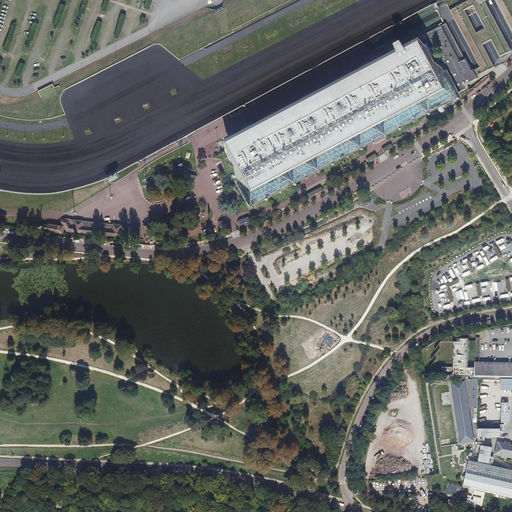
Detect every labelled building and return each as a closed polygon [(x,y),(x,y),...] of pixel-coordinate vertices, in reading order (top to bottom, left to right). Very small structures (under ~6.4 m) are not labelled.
[(441,101),(443,104),(455,98),(454,95),(465,89),(463,85),(477,78),(476,76),(492,67),(481,44),(491,38),(500,55),(509,50),(483,0),(484,0),(496,0),(511,29),(511,2),(510,3),(507,0),(469,0),(451,10),(481,67),(471,71),(464,59),(463,58),(445,24),(418,38),(424,49),(403,60),(428,108),(441,101)] [(58,26),(65,6),(60,4),(53,25),(58,26)] [(119,37),(124,15),(120,14),(116,28),(113,28),(111,35),(119,37)] [(96,43),(101,22),(96,21),(91,41),(96,43)] [(32,41),(37,24),(32,22),(27,40),(32,41)] [(7,51),(14,32),(9,31),(3,49),(7,51)] [(248,199),(335,153),(359,140),(361,142),(363,141),(363,142),(381,133),(380,132),(382,131),(381,129),(418,109),(418,110),(419,109),(420,110),(426,106),(394,45),(386,49),(393,61),(385,65),(381,56),(359,68),(364,76),(357,80),(352,72),(328,84),(333,92),(326,96),(321,88),(299,99),(304,108),(297,111),(292,103),(261,119),(224,139),(221,141),(206,148),(204,152),(206,157),(220,159),(227,178),(222,179),(224,183),(228,182),(242,198),(243,200),(245,198),(247,197),(248,199)] [(19,63),(15,74),(20,76),(24,64),(19,63)] [(37,90),(40,98),(56,93),(53,85),(37,90)] [(388,146),(390,149),(402,142),(400,139),(388,146)] [(359,165),(360,168),(366,164),(372,161),(370,158),(359,165)] [(321,188),(308,195),(310,199),(323,192),(321,188)] [(362,202),(365,206),(371,202),(368,198),(367,199),(366,198),(362,200),(363,201),(362,202)] [(237,221),(239,226),(250,221),(248,216),(237,221)] [(127,226),(125,226),(66,219),(59,222),(60,224),(62,223),(67,231),(138,238),(138,233),(137,232),(135,230),(133,228),(132,228),(130,227),(129,227),(127,226)] [(150,237),(152,238),(153,237),(155,236),(148,222),(143,225),(150,237)] [(41,225),(41,231),(61,233),(62,226),(49,224),(48,223),(41,225)] [(189,242),(196,242),(196,226),(184,226),(184,237),(189,237),(189,242)] [(496,245),(493,247),(499,258),(502,256),(496,245)] [(470,261),(466,262),(472,274),(475,272),(470,261)] [(510,268),(498,272),(500,278),(511,274),(510,268)] [(453,271),(446,274),(450,280),(456,277),(453,271)] [(458,279),(447,284),(448,288),(459,282),(458,279)] [(439,290),(446,287),(444,280),(437,283),(439,290)] [(453,296),(462,294),(461,287),(451,289),(453,296)] [(463,296),(456,297),(458,304),(465,303),(463,296)] [(474,376),(511,376),(511,363),(476,363),(474,376)] [(477,427),(500,427),(500,385),(496,385),(496,380),(480,379),(480,384),(478,384),(478,379),(471,379),(470,418),(477,419),(477,427)] [(502,387),(511,387),(511,379),(502,380),(502,387)] [(451,384),(461,444),(474,442),(465,382),(451,384)] [(477,441),(485,442),(485,438),(499,438),(499,430),(477,429),(477,441)] [(496,454),(511,458),(511,446),(498,443),(496,454)] [(511,483),(466,473),(463,487),(511,497),(511,483)]
